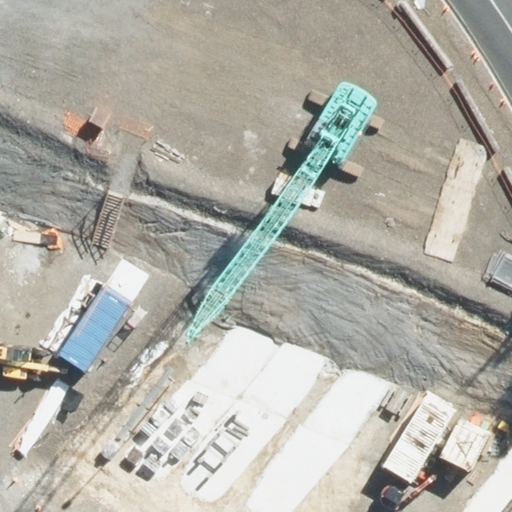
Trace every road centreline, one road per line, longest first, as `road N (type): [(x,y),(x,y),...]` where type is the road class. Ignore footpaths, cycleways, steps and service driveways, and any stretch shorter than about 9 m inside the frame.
road 1 (trunk): [(23,511),(511,1)]
road 2 (tertiary): [(0,288),(511,494)]
road 3 (trunk): [(511,126),(168,511)]
